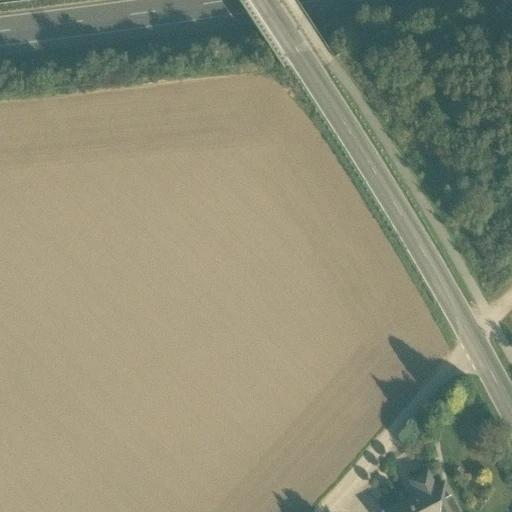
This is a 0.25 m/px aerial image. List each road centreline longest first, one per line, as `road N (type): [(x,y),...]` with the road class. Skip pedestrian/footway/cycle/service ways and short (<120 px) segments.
road 1 (tertiary): [(511,414),(262,0)]
road 2 (track): [(321,511),(511,296)]
road 3 (motorway): [(0,27),(201,0)]
